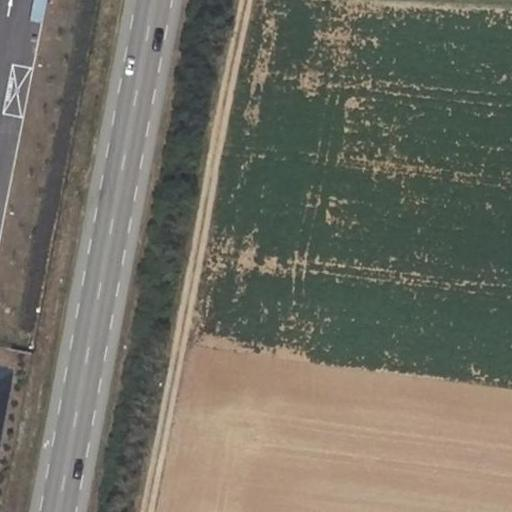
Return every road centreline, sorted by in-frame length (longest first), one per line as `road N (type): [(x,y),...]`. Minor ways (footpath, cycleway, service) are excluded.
road 1 (track): [(245,0),(146,511)]
road 2 (secondary): [(151,0),(56,511)]
